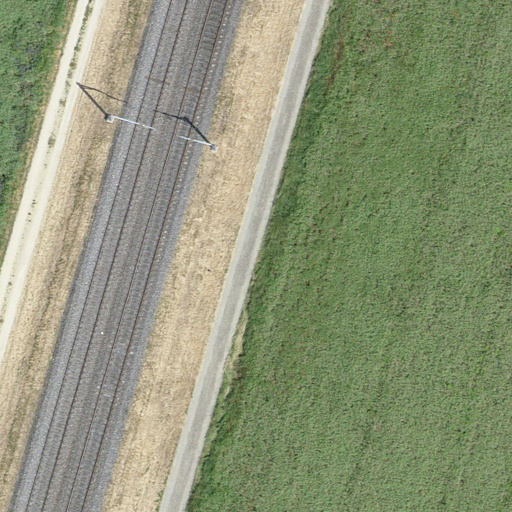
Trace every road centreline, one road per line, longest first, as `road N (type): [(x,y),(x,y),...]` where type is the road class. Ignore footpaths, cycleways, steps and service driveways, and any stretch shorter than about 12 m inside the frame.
road 1 (track): [(180,511),(322,0)]
road 2 (track): [(94,0),(0,334)]
